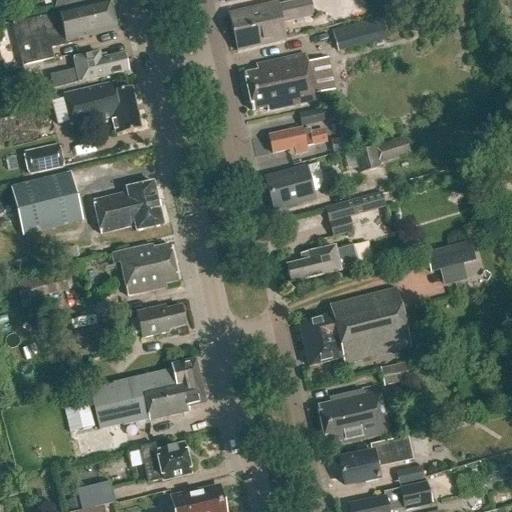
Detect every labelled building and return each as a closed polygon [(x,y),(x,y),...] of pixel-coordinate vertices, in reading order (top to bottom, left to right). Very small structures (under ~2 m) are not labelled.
[(50,0),(53,11),(98,0),(50,0)] [(277,5),(228,16),(237,53),(286,42),(285,40),(281,25),(313,17),(308,0),(278,7),(277,5)] [(511,30),(511,0),(500,0),(511,31),(511,30)] [(75,41),(115,32),(109,3),(12,26),(22,67),(52,60),(50,50),(76,44),(75,41)] [(338,53),(388,39),(382,17),(332,31),(338,53)] [(53,90),(63,88),(79,84),(127,73),(123,56),(100,61),(99,54),(73,61),(75,70),(50,76),(53,90)] [(315,102),(305,56),(256,67),(257,73),(244,76),(252,113),(266,110),(267,113),(315,102)] [(116,136),(140,130),(131,89),(117,93),(115,84),(62,96),(68,117),(63,119),(64,122),(69,121),(71,130),(112,118),(116,136)] [(301,128),(321,124),(318,112),(299,116),(301,128)] [(310,134),(309,130),(302,132),(302,130),(268,137),(272,155),(294,151),(295,156),(307,154),(306,148),(312,147),(312,146),(326,143),(324,132),(310,134)] [(345,139),(332,142),(335,153),(348,150),(345,139)] [(360,174),(380,169),(378,165),(399,160),(398,155),(409,152),(406,141),(354,154),(360,174)] [(58,146),(23,154),(29,177),(64,169),(58,146)] [(491,157),(498,180),(511,175),(506,153),(491,157)] [(318,165),(306,169),(265,180),(273,212),(315,200),(312,191),(318,190),(323,182),(318,165)] [(481,184),(492,181),(489,171),(478,174),(481,184)] [(23,237),(83,221),(70,174),(11,189),(23,237)] [(136,233),(162,227),(152,184),(126,190),(127,195),(93,203),(100,236),(135,228),(136,233)] [(381,193),(325,209),(334,238),(352,232),(348,219),(386,209),(381,193)] [(431,273),(475,261),(470,242),(426,254),(431,273)] [(56,263),(77,258),(75,247),(53,253),(56,263)] [(177,282),(169,247),(152,250),(152,247),(111,256),(113,266),(120,265),(126,298),(165,290),(164,285),(177,282)] [(287,274),(287,277),(287,278),(290,281),(291,284),(340,273),(357,268),(352,247),(335,252),(334,249),(308,255),(310,262),(286,267),(287,271),(287,274)] [(75,270),(16,286),(21,304),(80,288),(75,270)] [(372,359),(410,349),(395,290),(329,307),(332,317),(298,325),(309,368),(342,360),(344,366),(372,359)] [(166,311),(165,308),(135,314),(137,321),(130,322),(133,335),(140,333),(141,340),(168,334),(170,331),(185,328),(181,308),(166,311)] [(89,356),(109,351),(102,327),(83,332),(89,356)] [(83,332),(69,336),(75,360),(89,356),(83,332)] [(90,392),(93,408),(99,431),(123,426),(123,427),(149,421),(149,423),(189,414),(188,409),(204,406),(205,406),(205,404),(196,363),(195,363),(195,361),(194,361),(194,362),(170,367),(172,372),(113,385),(113,387),(90,392)] [(405,364),(380,370),(384,388),(409,382),(405,364)] [(387,435),(376,389),(329,400),(330,406),(317,408),(325,445),(340,442),(340,446),(387,435)] [(87,396),(62,402),(69,433),(94,428),(87,396)] [(370,448),(371,455),(339,462),(344,487),(378,479),(376,469),(411,461),(407,440),(370,448)] [(191,476),(184,445),(156,452),(154,446),(139,449),(147,484),(162,481),(162,482),(191,476)] [(82,511),(114,503),(108,481),(76,489),(82,511)] [(403,511),(431,506),(426,482),(382,493),(383,499),(362,504),(363,505),(349,508),(349,511),(403,511)] [(171,500),(173,511),(225,511),(224,507),(222,504),(218,489),(171,500)]
